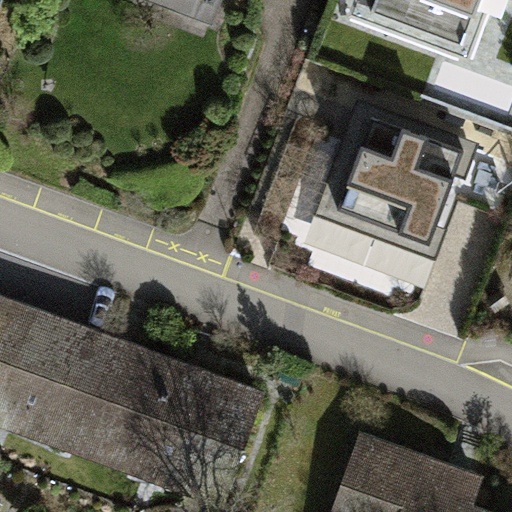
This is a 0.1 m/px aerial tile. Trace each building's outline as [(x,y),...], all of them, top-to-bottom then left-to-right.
[(233,0),(161,0),(225,23),(233,0)] [(505,0),(357,0),(352,14),(471,58),(490,5),(502,10),(505,0)] [(464,151),(372,116),(337,208),(429,243),(464,151)] [(279,390),(0,295),(0,416),(243,498),(279,390)] [(511,511),(511,510),(371,465),(356,511),(511,511)]
